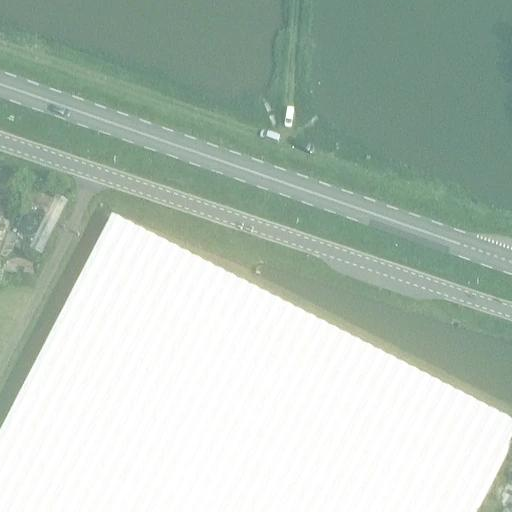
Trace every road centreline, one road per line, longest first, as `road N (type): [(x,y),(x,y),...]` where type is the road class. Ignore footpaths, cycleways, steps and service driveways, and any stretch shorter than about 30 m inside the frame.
road 1 (primary): [(511,261),(0,84)]
road 2 (unclassified): [(511,312),(0,143)]
